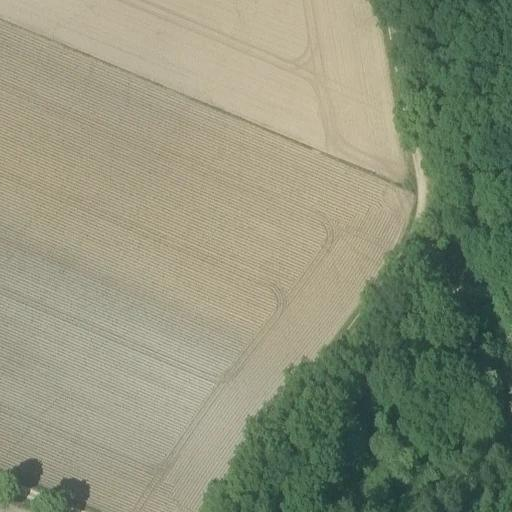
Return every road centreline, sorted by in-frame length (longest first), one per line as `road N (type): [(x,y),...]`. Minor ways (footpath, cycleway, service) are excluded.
road 1 (track): [(400,267),(206,511)]
road 2 (track): [(272,511),(315,436),(373,382),(435,289)]
road 3 (track): [(393,0),(425,194),(400,267)]
